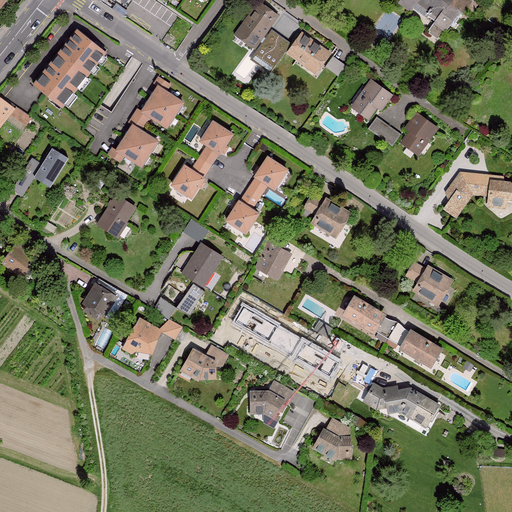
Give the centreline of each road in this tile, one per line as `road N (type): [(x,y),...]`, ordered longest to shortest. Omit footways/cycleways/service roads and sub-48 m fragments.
road 1 (tertiary): [(511,289),(174,66)]
road 2 (residential): [(85,351),(296,466)]
road 3 (residential): [(461,130),(281,0)]
road 4 (residential): [(85,351),(52,255),(0,204)]
road 5 (track): [(104,511),(85,351)]
